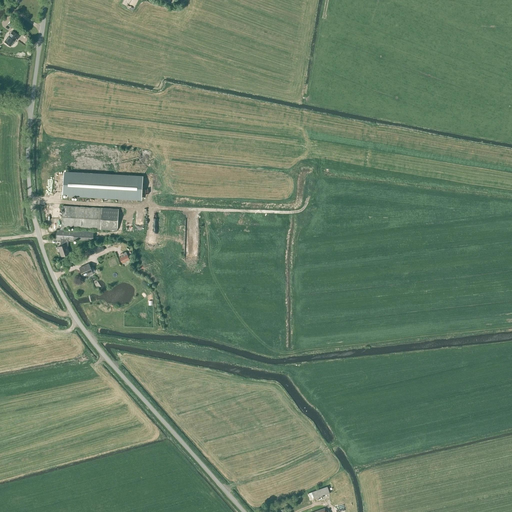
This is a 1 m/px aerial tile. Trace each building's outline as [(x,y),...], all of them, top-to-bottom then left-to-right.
[(7,25),(13,29),(4,42),(10,46),(15,38),(17,39),(19,36),(14,32),(16,30),(16,31),(18,27),(10,21),(7,25)] [(141,176),(64,171),(63,194),(68,194),(68,196),(140,200),(141,176)] [(118,230),(119,209),(62,206),(61,227),(61,230),(56,230),(56,240),(61,240),(60,244),(62,244),(62,245),(58,247),(61,256),(70,254),(67,247),(68,247),(68,241),(73,241),(73,239),(93,240),(93,231),(74,230),(74,231),(64,230),(64,227),(101,229),(118,230)] [(124,255),(123,253),(121,254),(122,256),(119,258),(122,263),(130,260),(127,254),(124,255)] [(89,275),(93,273),(89,264),(79,268),(83,276),(89,274),(89,275)] [(327,486),(311,492),(314,499),(329,493),(327,486)]
